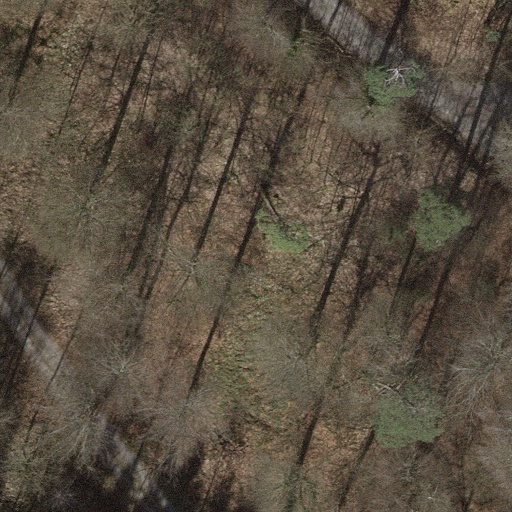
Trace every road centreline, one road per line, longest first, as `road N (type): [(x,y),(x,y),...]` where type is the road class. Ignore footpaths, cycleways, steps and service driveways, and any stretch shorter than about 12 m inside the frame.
road 1 (track): [(0,282),(74,402),(161,511)]
road 2 (track): [(331,0),(511,147)]
